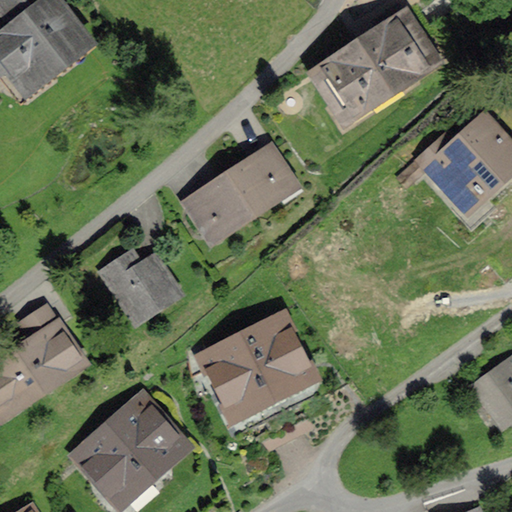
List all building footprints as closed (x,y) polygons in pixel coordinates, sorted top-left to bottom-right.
[(0,66),(7,61),(27,86),(82,43),(52,4),(56,1),(55,0),(18,0),(25,9),(9,22),(15,30),(0,41),(0,66)] [(320,76),(346,116),(430,62),(395,9),(377,21),(386,33),(320,76)] [(451,150),(442,140),(399,178),(407,186),(429,166),(458,198),(471,186),(480,197),(511,167),(511,150),(485,120),(451,150)] [(269,153),(230,178),(251,211),(278,193),(273,185),(284,177),(269,153)] [(224,229),(251,211),(230,178),(191,204),(207,228),(218,221),(224,229)] [(135,317),(173,292),(155,264),(142,272),(133,258),(108,275),(135,317)] [(44,336),(17,354),(40,389),(79,363),(61,335),(63,334),(46,309),(32,318),(44,336)] [(210,362),(235,411),(306,375),(280,325),(210,360),(201,342),(187,350),(191,371),(210,362)] [(0,414),(0,415),(40,389),(17,354),(0,365),(0,414)] [(511,360),(476,387),(503,423),(511,417),(511,360)] [(119,500),(179,447),(141,403),(81,456),(119,500)] [(433,511),(456,511),(475,504),(468,488),(430,503),(433,511)]
